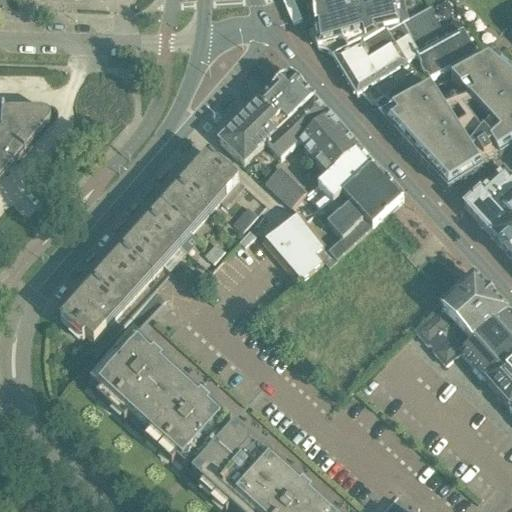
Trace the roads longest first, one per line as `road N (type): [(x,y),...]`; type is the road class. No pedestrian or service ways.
road 1 (secondary): [(165,145),(27,298),(13,318),(8,355)]
road 2 (secondary): [(436,212),(262,27)]
road 3 (residential): [(200,44),(0,39)]
road 4 (secondary): [(165,145),(207,111),(260,44),(262,27)]
road 5 (secondary): [(17,407),(37,440),(116,511)]
